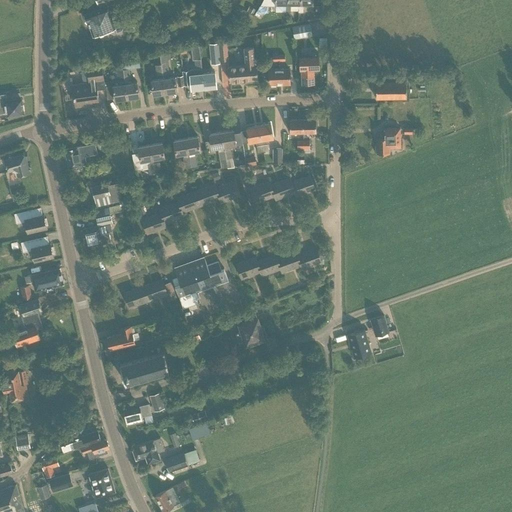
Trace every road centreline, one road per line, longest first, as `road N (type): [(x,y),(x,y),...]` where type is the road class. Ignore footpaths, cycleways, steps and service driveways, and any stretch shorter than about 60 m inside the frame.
road 1 (residential): [(44,131),(201,107),(334,99)]
road 2 (residential): [(77,282),(248,222),(335,221)]
road 3 (residential): [(105,402),(324,333)]
road 4 (tertiary): [(77,282),(44,131)]
road 5 (unclassified): [(0,485),(80,414),(105,402)]
road 6 (tertiary): [(44,131),(44,0)]
road 7 (tertiary): [(105,402),(77,282)]
road 8 (residential): [(335,221),(334,99)]
